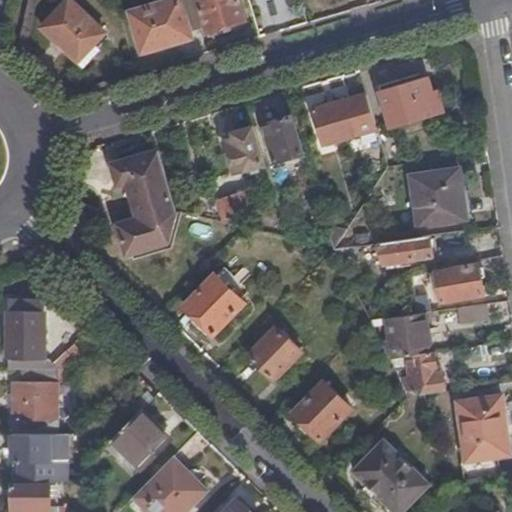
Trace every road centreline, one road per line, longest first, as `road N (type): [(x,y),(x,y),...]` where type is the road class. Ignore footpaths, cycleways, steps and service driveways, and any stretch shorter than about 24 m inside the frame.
road 1 (tertiary): [(36,133),(485,0)]
road 2 (residential): [(16,217),(317,511)]
road 3 (residential): [(485,0),(511,163)]
